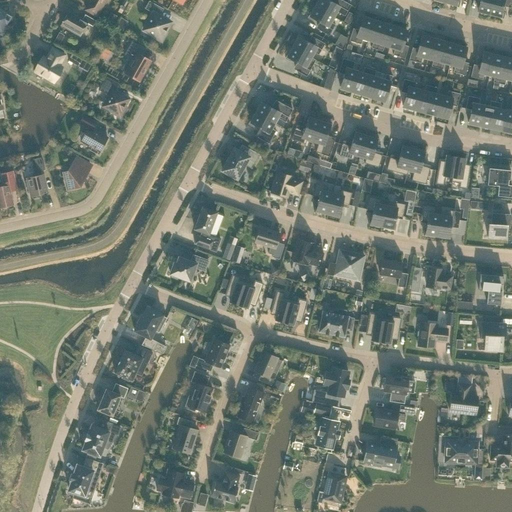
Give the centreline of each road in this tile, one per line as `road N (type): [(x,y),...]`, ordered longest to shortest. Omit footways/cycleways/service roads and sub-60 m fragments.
road 1 (residential): [(511,258),(360,236),(188,181)]
road 2 (residential): [(0,229),(92,204),(208,0)]
road 3 (residential): [(511,149),(425,140),(328,112),(317,95),(250,69)]
road 4 (unclassified): [(130,283),(70,411),(37,511)]
road 5 (residential): [(254,333),(199,481)]
road 6 (residential): [(130,283),(254,333)]
road 7 (unclassified): [(250,69),(188,181)]
road 8 (residential): [(373,361),(498,373)]
road 9 (residential): [(373,361),(347,462),(329,458)]
road 10 (residential): [(254,333),(373,361)]
road 11 (residential): [(511,31),(470,27),(396,0)]
